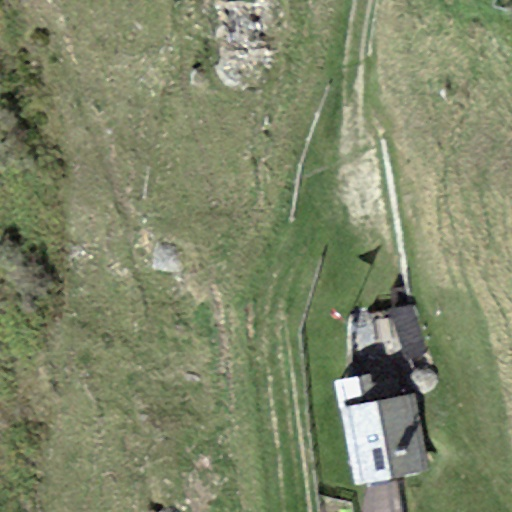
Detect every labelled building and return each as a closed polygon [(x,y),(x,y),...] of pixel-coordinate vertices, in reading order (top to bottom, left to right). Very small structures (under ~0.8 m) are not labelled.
[(276,3),(222,3),(221,58),(276,59),(276,3)] [(409,361),(431,351),(412,307),(390,311),(409,361)] [(374,374),(337,381),(342,409),(406,396),(402,378),(376,383),(374,374)] [(406,396),(342,409),(356,485),(369,483),(397,477),(431,471),(417,395),(406,396)] [(403,511),(397,477),(369,483),(363,509),(363,511),(403,511)]
